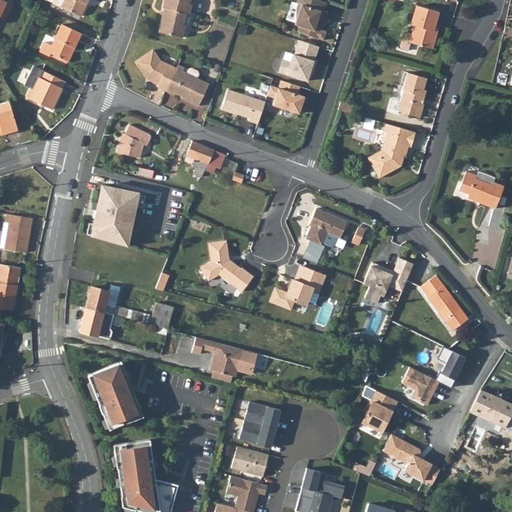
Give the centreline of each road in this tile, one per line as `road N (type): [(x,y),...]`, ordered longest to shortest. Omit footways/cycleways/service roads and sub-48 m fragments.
road 1 (residential): [(396,215),(426,184),(460,71),(499,0)]
road 2 (tertiary): [(74,153),(47,293),(54,376)]
road 3 (residential): [(98,85),(294,173)]
road 4 (residential): [(359,0),(304,177)]
road 5 (residential): [(396,215),(509,334)]
road 6 (tertiary): [(54,376),(87,455),(89,511)]
